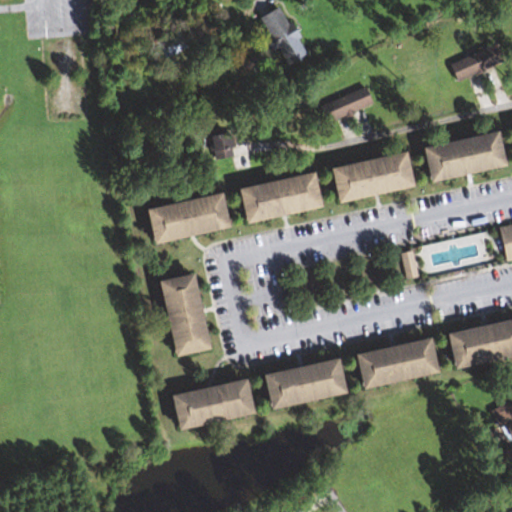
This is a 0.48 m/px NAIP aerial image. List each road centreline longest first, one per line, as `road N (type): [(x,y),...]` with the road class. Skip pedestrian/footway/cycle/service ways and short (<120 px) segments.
road 1 (residential): [(225,263),(511,199)]
road 2 (residential): [(511,284),(242,344)]
